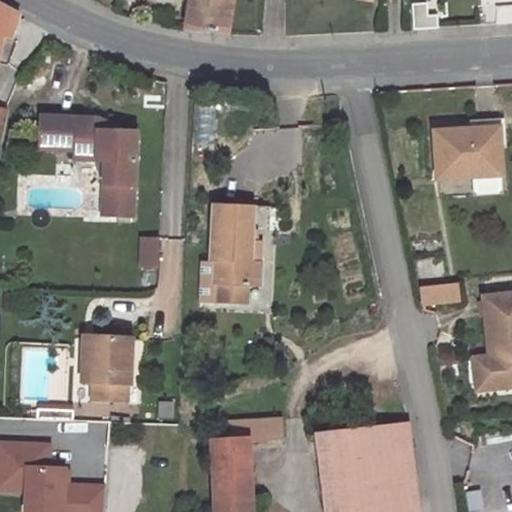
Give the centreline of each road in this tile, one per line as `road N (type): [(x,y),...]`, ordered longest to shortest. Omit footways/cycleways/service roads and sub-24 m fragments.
road 1 (residential): [(439,511),(352,66)]
road 2 (tertiary): [(352,66),(177,54),(36,0)]
road 3 (tertiary): [(511,59),(352,66)]
